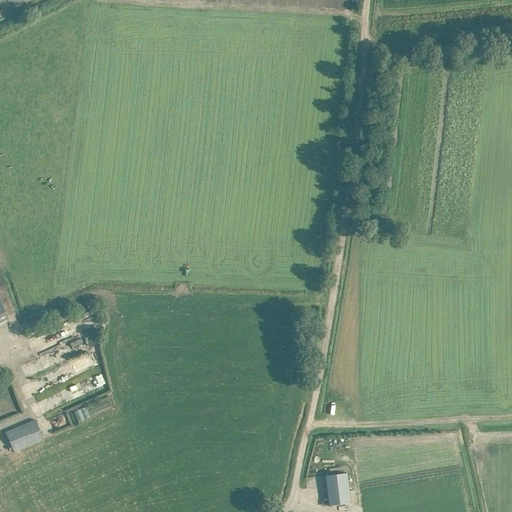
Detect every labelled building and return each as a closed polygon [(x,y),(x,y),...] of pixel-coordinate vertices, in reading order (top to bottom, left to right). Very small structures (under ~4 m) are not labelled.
[(0,322),(9,318),(0,298),(0,322)] [(462,324),(462,310),(448,310),(448,324),(462,324)] [(74,336),(48,348),(51,354),(77,342),(74,336)] [(83,409),(88,416),(93,413),(88,406),(83,409)] [(14,452),(44,440),(35,420),(6,432),(14,452)] [(329,505),(350,502),(346,472),(325,475),(329,505)]
